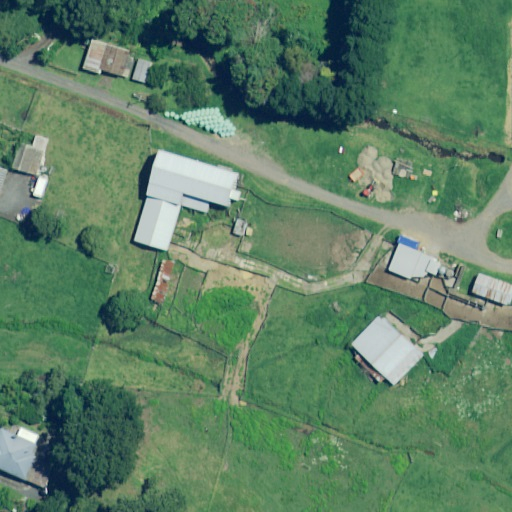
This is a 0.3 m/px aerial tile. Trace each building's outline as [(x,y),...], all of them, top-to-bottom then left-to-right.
[(130,78),(135,58),(132,57),(133,52),(93,40),(84,71),(101,76),(103,70),(130,78)] [(153,64),(139,60),(133,79),(147,83),(153,64)] [(66,146),(37,136),(33,147),(22,143),(14,168),(37,176),(43,159),(59,165),(66,146)] [(168,251),(182,205),(208,213),(211,201),(230,207),(233,198),(240,201),(243,191),(236,189),(240,174),(162,150),(134,241),(153,246),(168,251)] [(251,238),(253,228),(249,226),(250,223),(238,220),(235,234),(251,238)] [(438,276),(439,274),(444,277),(448,269),(442,267),(443,265),(438,263),(439,261),(402,244),(391,270),(410,279),(425,277),(428,271),(438,276)] [(511,300),(511,285),(481,274),(474,293),(510,306),(511,300)] [(152,301),(149,310),(162,314),(165,305),(152,301)] [(354,359),(366,370),(381,385),(388,378),(395,385),(424,356),(381,315),(353,345),(360,352),(354,359)] [(42,436),(24,428),(21,436),(5,429),(0,439),(0,468),(44,488),(54,467),(33,457),(42,436)]
